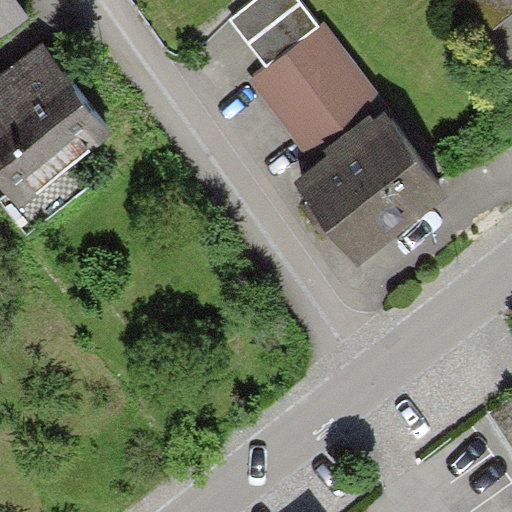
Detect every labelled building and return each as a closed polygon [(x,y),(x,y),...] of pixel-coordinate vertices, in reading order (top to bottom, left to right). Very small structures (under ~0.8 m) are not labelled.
[(234,0),(267,43),(318,5),(313,0),(234,0)] [(452,0),(476,29),(511,0),(452,0)] [(318,5),(267,43),(244,61),(312,149),(297,160),(349,228),(437,162),(318,5)] [(0,158),(8,168),(14,176),(61,139),(103,106),(49,39),(5,74),(0,67),(0,158)] [(84,167),(61,139),(14,176),(8,168),(0,174),(0,186),(23,216),(84,167)] [(511,392),(486,409),(511,450),(511,392)] [(511,511),(511,450),(486,409),(353,511),(511,511)]
